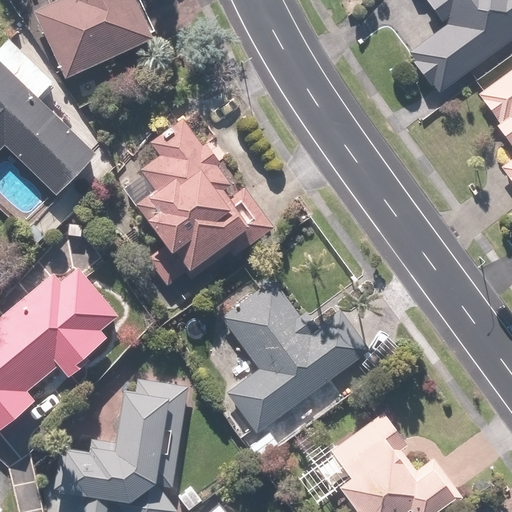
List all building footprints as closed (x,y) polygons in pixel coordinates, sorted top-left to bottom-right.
[(57,0),(41,7),(72,77),(163,36),(146,0),(57,0)] [(446,91),(511,40),(511,0),(387,0),(376,9),(408,50),(401,56),(432,96),(443,87),(446,91)] [(0,51),(0,154),(11,144),(65,195),(105,153),(45,96),(60,80),(15,36),(0,51)] [(511,194),(511,67),(470,100),(491,127),(487,129),(505,153),(511,148),(511,157),(494,171),(511,194)] [(208,140),(187,114),(157,134),(166,149),(145,163),(160,185),(141,198),(170,243),(153,255),(170,280),(189,268),(194,276),(208,267),(202,258),(230,240),(239,253),(277,228),(249,185),(237,194),(231,184),(236,181),(222,160),(225,158),(212,138),(208,140)] [(66,277),(57,266),(0,312),(0,428),(42,394),(34,383),(63,360),(73,371),(114,337),(107,329),(125,313),(84,262),(66,277)] [(305,310),(278,275),(225,315),(262,362),(228,388),(263,434),(373,351),(339,306),(322,319),(312,305),(305,310)] [(215,308),(188,326),(210,358),(236,340),(215,308)] [(178,488),(190,381),(131,373),(124,439),(61,441),(62,489),(93,488),(94,505),(114,506),(114,500),(121,502),(128,511),(176,511),(182,509),(173,494),(178,488)] [(413,441),(388,408),(343,443),(330,427),(306,445),(320,463),(306,473),(325,498),(343,484),(364,511),(403,511),(408,508),(410,511),(440,511),(468,491),(439,454),(423,466),(408,446),(413,441)] [(233,511),(225,502),(212,511),(233,511)]
